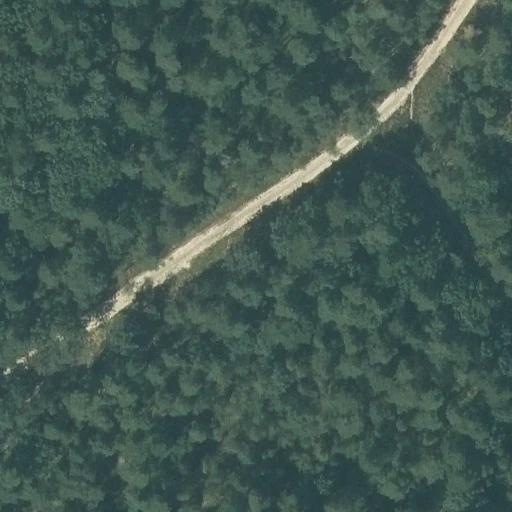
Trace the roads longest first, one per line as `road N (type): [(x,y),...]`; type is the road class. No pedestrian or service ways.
road 1 (track): [(461,0),(381,118),(0,379)]
road 2 (track): [(381,118),(511,306)]
